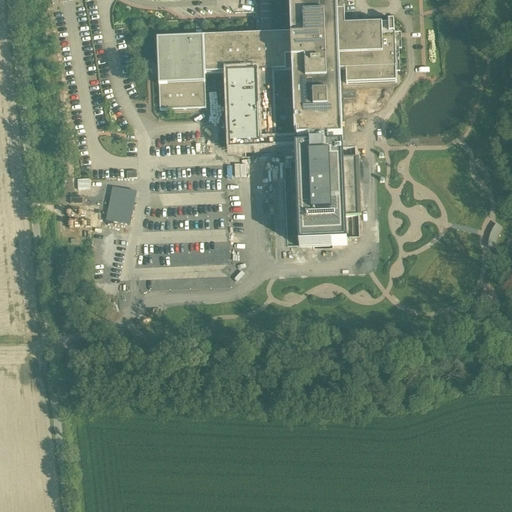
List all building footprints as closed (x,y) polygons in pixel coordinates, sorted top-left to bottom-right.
[(294,73),(296,143),(309,142),(328,142),(346,141),(344,82),(398,80),(396,26),(341,28),(339,0),(288,0),(290,31),(274,32),(268,32),(261,32),(206,34),(207,38),(208,76),(244,75),(280,74),(294,73)] [(272,0),(260,0),(261,16),(261,32),(268,32),(274,32),(272,0)] [(196,38),(158,39),(160,112),(209,111),(208,76),(207,38),(202,38),(196,38)] [(281,115),(280,74),(244,75),(246,116),(281,115)] [(309,148),(295,148),(299,248),(347,245),(346,216),(361,215),(358,157),(343,157),(343,146),(329,147),(328,142),(309,142),(309,148)] [(107,221),(130,226),(137,194),(114,189),(107,221)]
